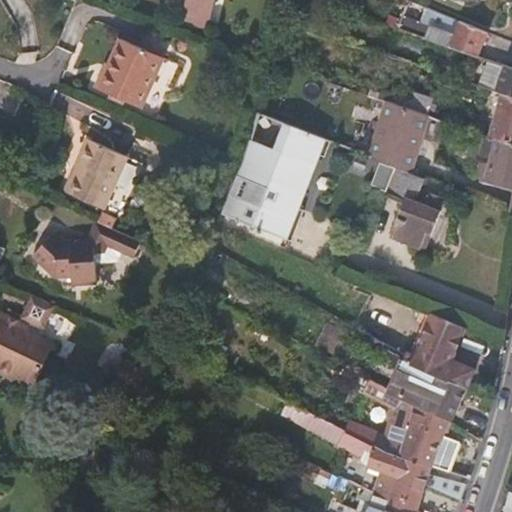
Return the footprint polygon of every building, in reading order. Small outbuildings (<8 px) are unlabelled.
[(186,0),(182,24),(209,31),(215,0),(186,0)] [(484,45),(489,32),(426,6),(420,21),(404,16),(399,30),(479,57),(484,45)] [(400,18),(391,15),(388,24),(396,27),(400,18)] [(142,108),(168,50),(143,38),(140,46),(121,38),(110,64),(99,89),(142,108)] [(511,66),(505,64),(504,66),(489,60),(478,86),(503,93),(511,96),(511,66)] [(379,99),(381,92),(370,89),(369,96),(379,99)] [(511,96),(503,93),(490,137),(511,143),(511,96)] [(420,144),(428,116),(398,106),(388,102),(369,156),(399,167),(411,172),(420,144)] [(288,240),(326,139),(261,113),(245,163),(223,211),(221,214),(288,240)] [(511,143),(490,137),(474,131),(468,158),(490,164),(486,181),(511,187),(511,143)] [(105,210),(129,157),(88,138),(76,165),(64,191),(105,210)] [(438,212),(443,198),(421,189),(426,178),(411,172),(399,167),(388,196),(404,203),(391,235),(427,249),(434,231),(441,213),(438,212)] [(111,228),(115,218),(102,212),(98,222),(110,227),(111,228)] [(159,259),(162,252),(111,228),(110,227),(98,222),(97,221),(89,239),(64,241),(56,232),(33,255),(56,277),(72,277),(73,285),(97,284),(95,253),(105,252),(108,246),(134,258),(138,248),(156,258),(159,259)] [(297,255),(299,247),(290,243),(287,252),(297,255)] [(271,295),(201,257),(188,287),(258,322),(271,295)] [(0,372),(32,388),(54,343),(40,337),(55,306),(34,295),(22,319),(30,323),(29,324),(2,311),(0,313),(0,372)] [(454,358),(467,329),(433,315),(416,355),(408,351),(405,356),(471,383),(477,368),(454,358)] [(350,362),(362,338),(327,321),(316,345),(350,362)] [(161,337),(165,329),(151,323),(144,341),(157,347),(161,337)] [(471,383),(405,356),(405,358),(386,348),(379,360),(397,369),(389,388),(387,391),(416,403),(451,419),(454,421),(469,388),(471,383)] [(140,388),(148,369),(123,360),(116,379),(140,388)] [(445,436),(451,419),(416,403),(387,391),(389,388),(370,379),(364,394),(392,408),(386,433),(350,420),(345,432),(375,447),(401,455),(433,466),(450,471),(459,441),(445,436)] [(156,436),(170,401),(149,392),(137,418),(127,442),(143,448),(149,434),(156,436)] [(345,432),(328,423),(288,401),(282,414),(339,444),(339,446),(363,458),(367,451),(373,454),(369,466),(370,466),(368,472),(379,477),(381,470),(427,485),(428,485),(462,499),(464,491),(466,483),(431,471),(433,466),(401,455),(375,447),(345,432)] [(343,430),(349,419),(327,406),(321,417),(343,430)] [(141,467),(147,449),(143,448),(127,442),(124,441),(119,460),(141,467)] [(418,511),(427,485),(381,470),(379,477),(374,492),(370,504),(385,509),(392,511),(429,511),(426,511),(425,511),(418,511)] [(101,490),(98,478),(87,482),(90,493),(101,490)] [(392,511),(385,509),(370,504),(361,500),(357,510),(356,511),(359,511),(392,511)]
